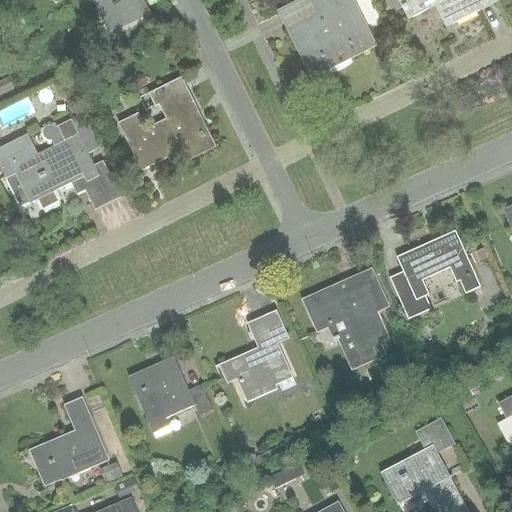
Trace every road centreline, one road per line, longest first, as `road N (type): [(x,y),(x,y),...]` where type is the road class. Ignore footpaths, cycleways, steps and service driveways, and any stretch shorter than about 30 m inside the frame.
road 1 (unclassified): [(0,376),(305,238)]
road 2 (residential): [(269,165),(0,300)]
road 3 (residential): [(511,43),(269,165)]
road 4 (unclassified): [(305,238),(511,149)]
road 5 (unclassified): [(269,165),(188,0)]
